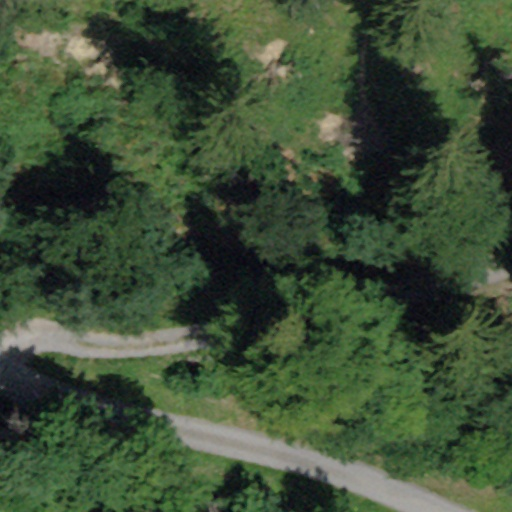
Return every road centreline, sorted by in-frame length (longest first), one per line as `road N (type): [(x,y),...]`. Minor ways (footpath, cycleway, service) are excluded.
road 1 (track): [(511,253),(214,333),(0,356)]
road 2 (unclassified): [(0,368),(427,511)]
